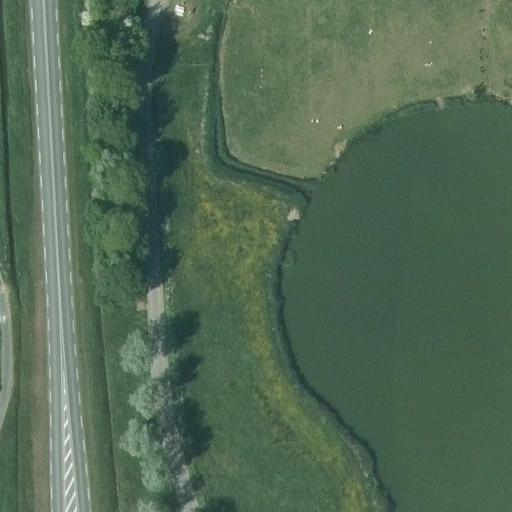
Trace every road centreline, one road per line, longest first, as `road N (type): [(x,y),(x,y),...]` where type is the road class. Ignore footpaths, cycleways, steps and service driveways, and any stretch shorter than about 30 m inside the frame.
road 1 (unclassified): [(190,511),(160,379),(143,104),(159,0)]
road 2 (primary): [(61,348),(42,0)]
road 3 (primary): [(83,511),(61,348)]
road 4 (primary): [(61,348),(54,369),(57,511)]
road 5 (unclassified): [(0,411),(1,289)]
